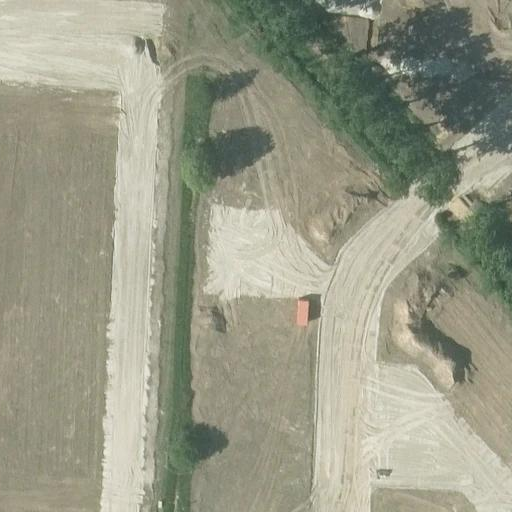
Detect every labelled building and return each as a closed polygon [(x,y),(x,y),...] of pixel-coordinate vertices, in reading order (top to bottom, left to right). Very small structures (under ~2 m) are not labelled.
[(380,9),(377,35),(391,36),(392,21),(395,21),(396,11),(380,9)] [(390,45),(388,60),(413,63),(413,61),(417,23),(395,21),(392,21),(391,36),(390,44),(390,45)] [(417,23),(413,61),(437,64),(441,26),(417,23)] [(441,26),(437,64),(461,67),(465,29),(441,26)] [(465,29),(461,67),(484,70),(489,32),(465,29)] [(484,70),(484,71),(509,74),(511,50),(511,48),(511,34),(489,32),(484,70)]
